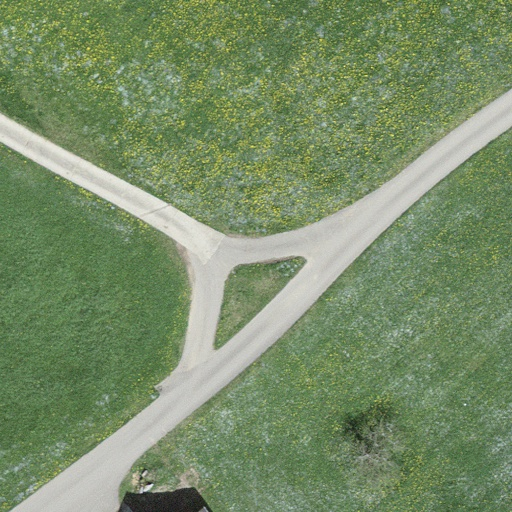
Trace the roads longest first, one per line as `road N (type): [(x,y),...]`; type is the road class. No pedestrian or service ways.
road 1 (track): [(511,109),(345,236),(187,399),(36,511)]
road 2 (track): [(0,127),(212,249),(345,236)]
road 3 (track): [(212,249),(187,399)]
